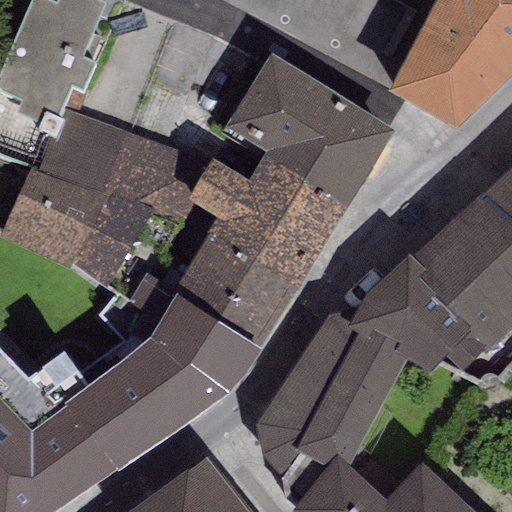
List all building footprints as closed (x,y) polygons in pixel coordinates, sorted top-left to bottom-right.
[(103,12),(74,0),(61,0),(56,13),(32,3),(0,80),(0,161),(31,174),(36,176),(62,114),(70,95),(82,100),(93,72),(80,67),(103,12)] [(511,0),(443,0),(387,104),(454,143),(511,87),(511,0)] [(225,137),(264,162),(349,213),(393,141),(269,65),(225,137)] [(185,158),(62,114),(36,176),(31,174),(0,242),(0,243),(70,272),(105,293),(149,222),(171,229),(186,210),(193,199),(185,158)] [(259,362),(349,213),(264,162),(247,190),(211,168),(193,199),(186,210),(216,228),(168,307),(174,310),(259,362)] [(511,176),(485,203),(511,230),(511,176)] [(511,230),(485,203),(483,201),(409,271),(422,284),(418,289),(470,342),(467,345),(483,363),(511,335),(511,230)] [(422,284),(409,271),(365,306),(358,317),(327,322),(254,433),(259,461),(281,487),(284,507),(289,511),(299,511),(338,471),(347,479),(405,371),(430,384),(446,367),(463,382),(483,363),(467,345),(470,342),(418,289),(422,284)] [(261,363),(259,362),(174,310),(150,352),(64,416),(38,384),(26,393),(4,366),(0,369),(0,511),(69,511),(114,482),(116,486),(229,407),(261,363)] [(236,511),(203,467),(141,511),(236,511)] [(299,511),(463,511),(422,473),(385,511),(382,511),(347,479),(338,471),(299,511)]
